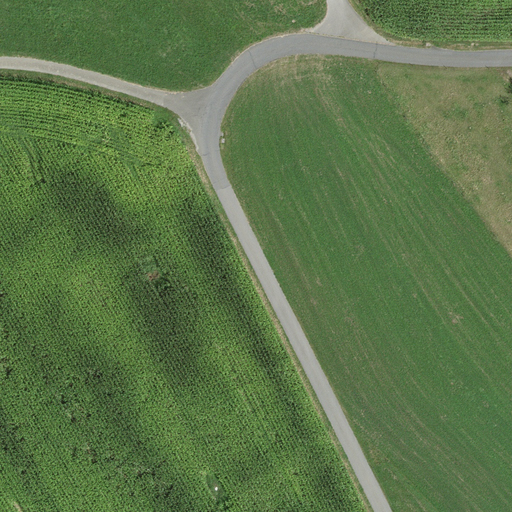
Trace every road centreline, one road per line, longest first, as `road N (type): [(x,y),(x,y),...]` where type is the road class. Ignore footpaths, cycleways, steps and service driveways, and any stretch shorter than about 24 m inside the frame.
road 1 (track): [(387,511),(207,144),(207,112),(221,79),(271,45),(344,37)]
road 2 (track): [(0,62),(207,112)]
road 3 (track): [(344,37),(443,59),(511,54)]
